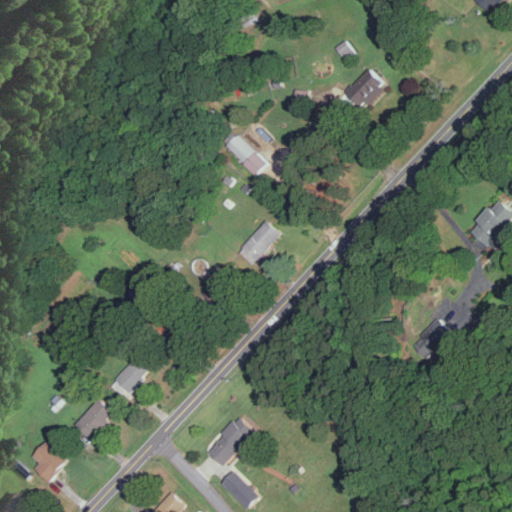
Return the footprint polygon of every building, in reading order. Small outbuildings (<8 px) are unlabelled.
[(480,0),(491,10),(499,0),(480,0)] [(345,58),(356,52),(349,39),(338,45),(345,58)] [(347,89),(365,108),(389,85),(371,66),(347,89)] [(229,145),(246,161),(257,150),(240,134),(229,145)] [(246,163),(259,175),(271,162),(258,150),(246,163)] [(511,217),(511,206),(502,198),(475,230),(497,248),(511,230),(506,225),(511,217)] [(240,250),(255,264),(284,232),(270,219),(240,250)] [(428,359),(438,348),(454,362),(470,343),(440,317),(414,347),(428,359)] [(159,364),(145,350),(118,377),(132,391),(159,364)] [(92,438),(118,411),(102,397),(77,424),(92,438)] [(259,431),(242,415),(211,450),(227,465),(259,431)] [(35,455),(44,463),(40,467),(53,479),(71,460),(50,440),(35,455)] [(251,508),(264,495),(237,469),(224,483),(251,508)] [(0,511),(20,511),(29,505),(15,490),(0,503),(0,511)]
